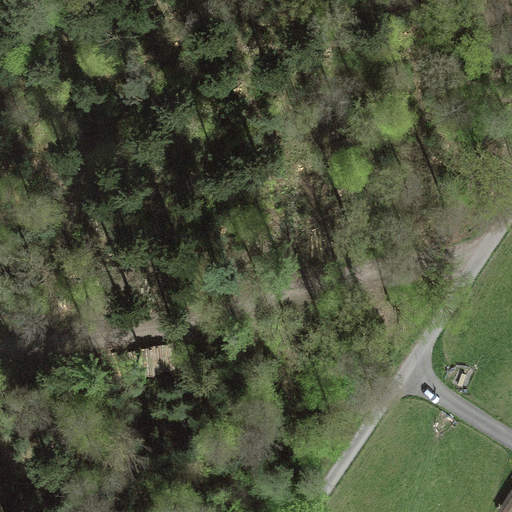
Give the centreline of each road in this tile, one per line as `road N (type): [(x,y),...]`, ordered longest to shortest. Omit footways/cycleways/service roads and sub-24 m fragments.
road 1 (track): [(487,243),(151,327),(0,336)]
road 2 (track): [(308,511),(406,377),(511,207)]
road 3 (residential): [(406,377),(511,445)]
